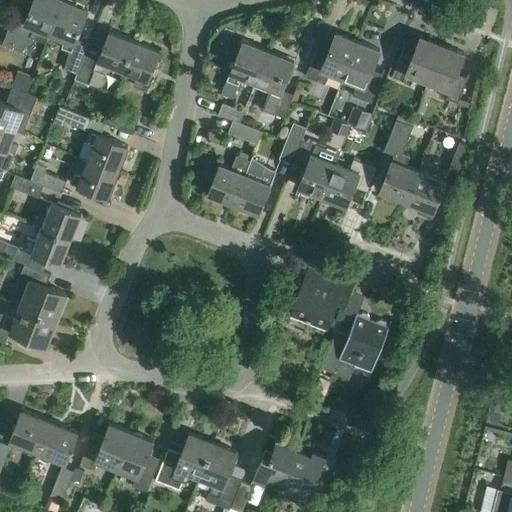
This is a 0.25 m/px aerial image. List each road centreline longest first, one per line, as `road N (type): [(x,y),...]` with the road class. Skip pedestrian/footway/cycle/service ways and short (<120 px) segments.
road 1 (tertiary): [(511,125),(416,511)]
road 2 (residential): [(197,3),(161,216)]
road 3 (residential): [(406,285),(410,267),(377,252),(251,257)]
road 4 (residential): [(161,216),(133,252),(89,370)]
road 5 (residential): [(245,384),(232,392),(89,370)]
road 6 (residential): [(251,257),(257,273),(245,384)]
